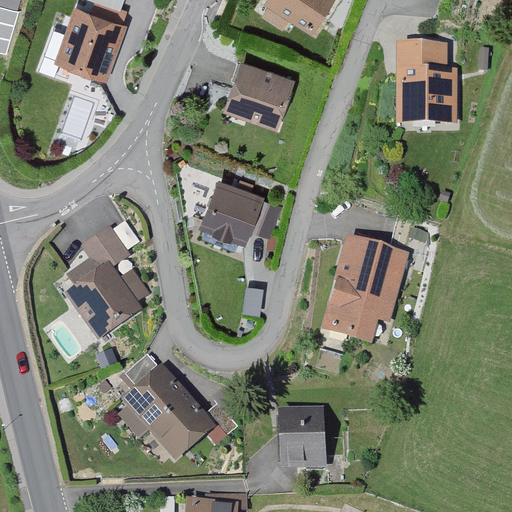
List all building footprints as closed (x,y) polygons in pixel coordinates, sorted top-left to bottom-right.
[(78,10),(68,38),(61,36),(53,58),(103,75),(126,11),(119,9),(96,0),(90,14),(78,10)] [(119,9),(122,0),(94,0),(96,0),(119,9)] [(270,0),(312,27),(329,0),(270,0)] [(0,10),(0,30),(3,33),(12,21),(0,10)] [(410,121),(453,121),(453,75),(443,75),(443,49),(401,49),(401,86),(411,86),(410,121)] [(248,114),(275,124),(290,81),(238,63),(231,80),(237,82),(230,100),(250,107),(248,114)] [(269,233),(279,207),(248,195),(253,185),(241,180),(237,191),(220,184),(205,222),(208,223),(202,237),(235,250),(240,236),(243,237),(247,227),(268,235),(267,248),(275,249),(276,236),(269,233)] [(412,229),(410,238),(422,241),(424,233),(412,229)] [(136,310),(107,269),(126,256),(109,231),(85,248),(94,260),(69,278),(89,308),(83,313),(100,336),(136,310)] [(350,242),(326,328),(368,340),(375,316),(386,319),(400,269),(407,271),(409,262),(402,261),(403,256),(350,242)] [(260,315),(264,287),(246,285),(243,312),(260,315)] [(147,355),(125,375),(135,386),(157,367),(147,355)] [(152,429),(186,399),(161,371),(128,401),(152,429)] [(218,403),(207,413),(227,436),(238,426),(231,418),(235,406),(233,384),(215,400),(218,403)] [(186,399),(152,429),(177,456),(210,427),(186,399)] [(282,415),(285,465),(306,464),(306,471),(323,470),(320,413),(282,415)] [(190,511),(233,511),(233,508),(247,509),(247,494),(210,495),(209,506),(191,505),(190,511)] [(174,511),(175,498),(161,497),(160,511),(174,511)]
